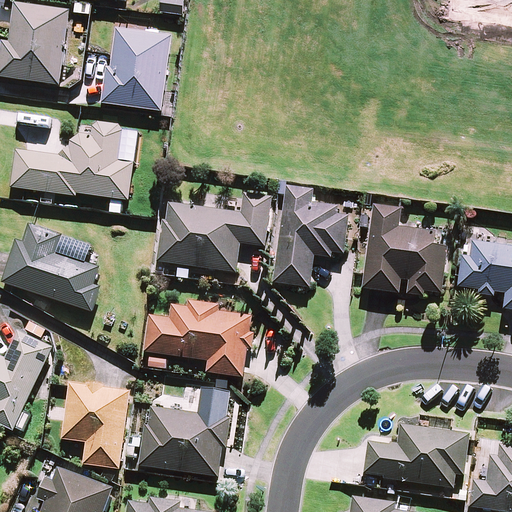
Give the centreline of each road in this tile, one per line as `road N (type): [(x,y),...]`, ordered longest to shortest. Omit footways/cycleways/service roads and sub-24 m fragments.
road 1 (residential): [(281,511),(294,447),(341,389),(416,362),(511,370)]
road 2 (unknown): [(511,165),(367,154)]
